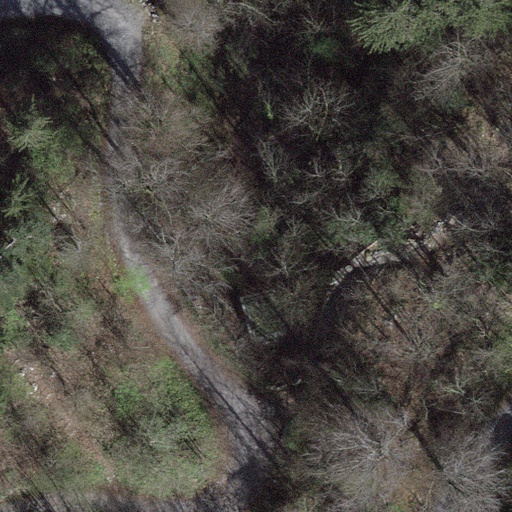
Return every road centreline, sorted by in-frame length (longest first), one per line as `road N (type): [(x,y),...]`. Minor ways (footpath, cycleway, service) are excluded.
road 1 (track): [(195,511),(239,494),(244,418),(196,357),(146,267),(118,170),(113,22),(55,0)]
road 2 (track): [(35,511),(80,499),(163,511)]
